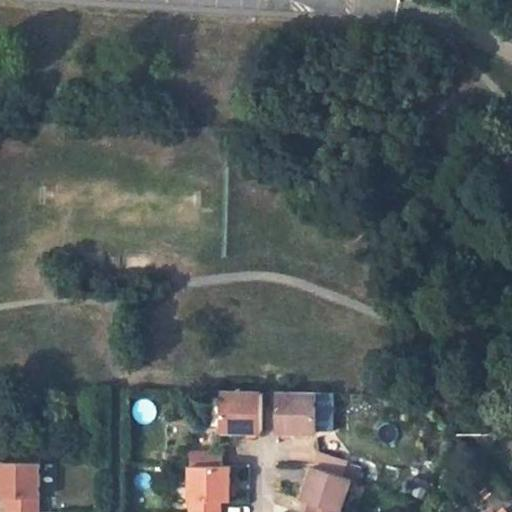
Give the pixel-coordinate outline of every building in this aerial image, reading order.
[(225,429),(265,430),(265,391),(225,391),(225,429)] [(320,432),(321,392),(280,392),(279,431),(320,432)] [(41,462),(42,446),(10,445),(10,462),(41,462)] [(224,465),(225,450),(193,450),(193,464),(224,465)] [(347,475),(352,461),(321,451),(316,465),(347,475)] [(2,462),(2,497),(10,497),(9,511),(42,511),(41,462),(10,462),(2,462)] [(224,511),(225,500),(233,500),(233,465),(224,465),(193,464),(192,511),(224,511)] [(316,465),(305,497),(314,500),(310,511),(344,511),(356,478),(347,475),(316,465)]
